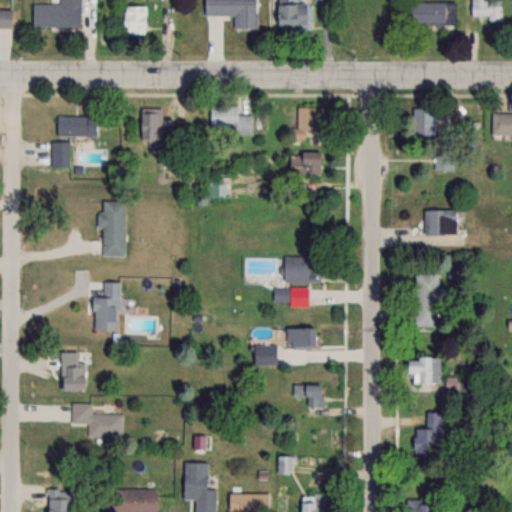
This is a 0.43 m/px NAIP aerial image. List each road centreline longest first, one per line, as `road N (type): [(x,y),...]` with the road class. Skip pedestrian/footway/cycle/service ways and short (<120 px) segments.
road 1 (residential): [(511,73),(0,75)]
road 2 (residential): [(373,511),(373,72)]
road 3 (residential): [(13,511),(15,76)]
